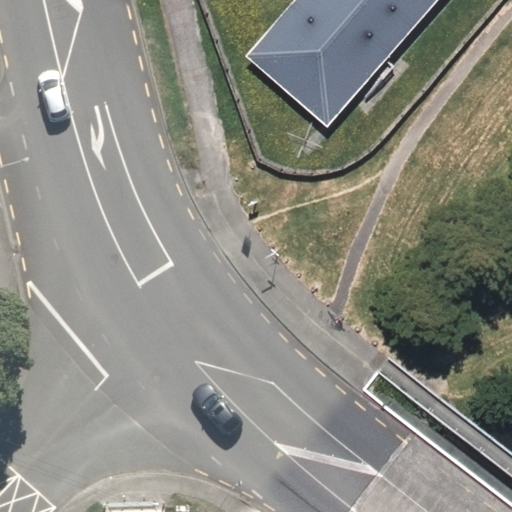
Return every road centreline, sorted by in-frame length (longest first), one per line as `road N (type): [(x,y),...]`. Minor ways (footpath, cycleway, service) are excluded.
road 1 (secondary): [(58,0),(87,130),(119,223),(178,311)]
road 2 (secondary): [(395,511),(281,419),(178,311)]
road 3 (unclassified): [(0,497),(109,372),(178,311)]
